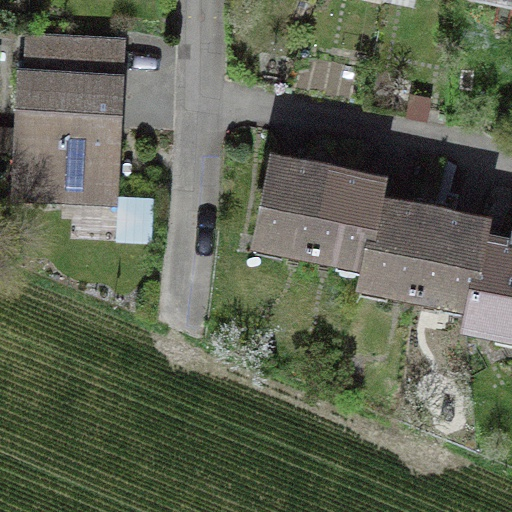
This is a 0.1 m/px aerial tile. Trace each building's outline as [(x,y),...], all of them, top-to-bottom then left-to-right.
[(109,48),(6,45),(2,190),(104,194),(109,48)] [(235,232),(299,245),(319,148),(254,135),(235,232)] [(299,245),(365,258),(378,195),(385,162),(319,148),(299,245)] [(362,277),(414,288),(431,206),(378,195),(365,258),(362,277)] [(414,288),(465,298),(480,229),(482,216),(431,206),(414,288)] [(511,235),(480,229),(465,298),(462,317),(511,326),(511,235)]
